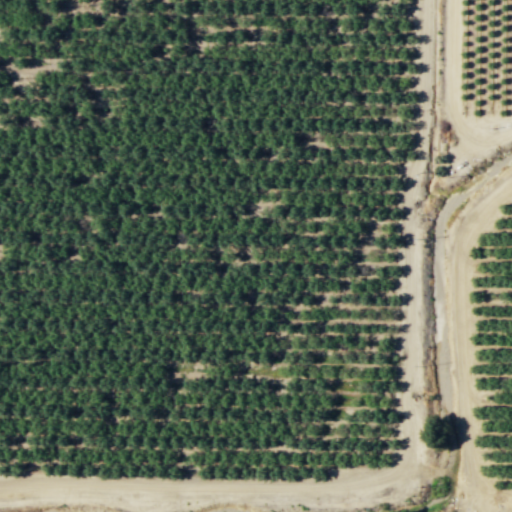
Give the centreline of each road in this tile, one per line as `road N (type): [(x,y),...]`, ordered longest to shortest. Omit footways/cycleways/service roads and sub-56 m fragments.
road 1 (track): [(422,0),(422,111),(407,199),(410,441),(403,459),(358,482),(0,491)]
road 2 (track): [(511,506),(482,485),(472,466),(457,259),(473,224),(511,185)]
road 3 (track): [(450,0),(449,87),(459,138),(465,148),(479,148),(511,132)]
